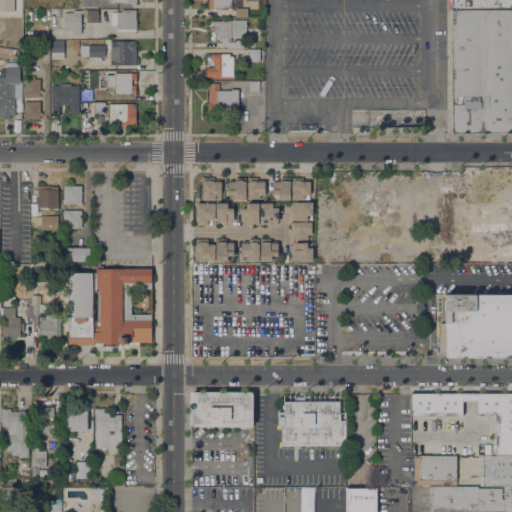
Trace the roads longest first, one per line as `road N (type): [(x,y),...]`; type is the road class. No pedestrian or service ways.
road 1 (tertiary): [(511,153),(0,152)]
road 2 (residential): [(172,511),(171,0)]
road 3 (residential): [(511,374),(0,374)]
